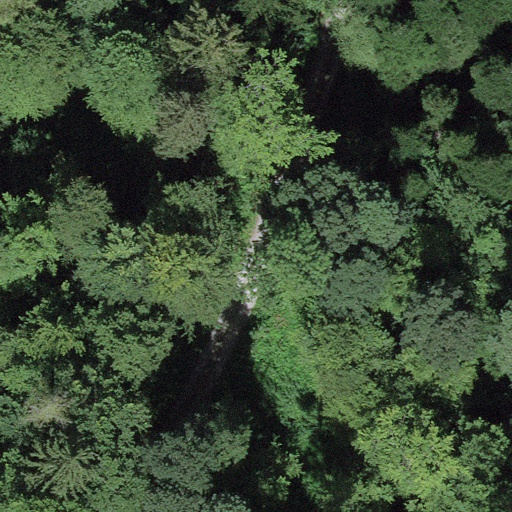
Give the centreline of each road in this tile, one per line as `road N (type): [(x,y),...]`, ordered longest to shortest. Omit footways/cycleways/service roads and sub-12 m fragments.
road 1 (track): [(346,0),(223,343),(122,511)]
road 2 (track): [(511,373),(350,511)]
